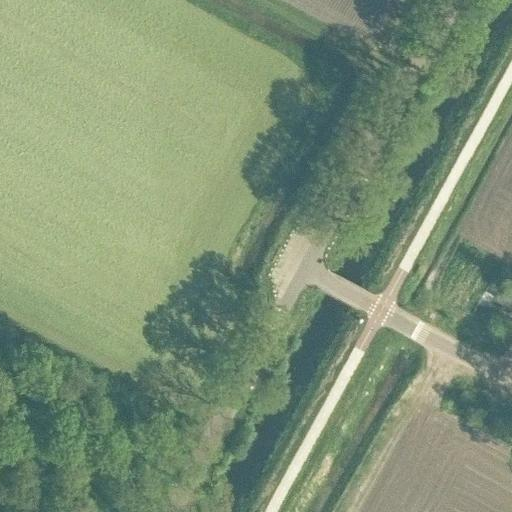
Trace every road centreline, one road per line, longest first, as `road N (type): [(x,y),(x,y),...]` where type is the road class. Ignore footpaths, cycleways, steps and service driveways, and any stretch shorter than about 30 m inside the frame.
road 1 (unclassified): [(305,267),(451,0)]
road 2 (unclassified): [(170,511),(305,267)]
road 3 (unclassified): [(511,380),(305,267)]
road 4 (track): [(259,0),(363,56),(414,67)]
